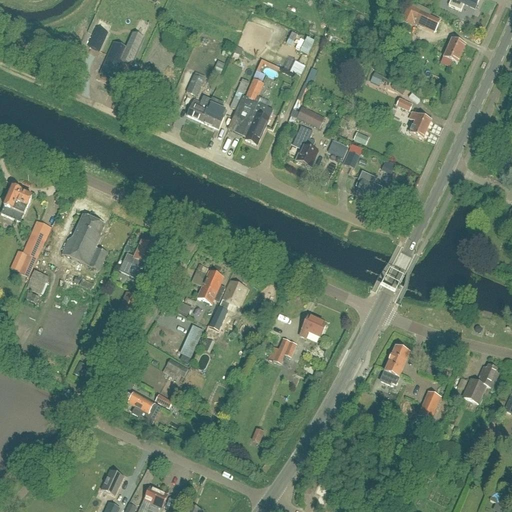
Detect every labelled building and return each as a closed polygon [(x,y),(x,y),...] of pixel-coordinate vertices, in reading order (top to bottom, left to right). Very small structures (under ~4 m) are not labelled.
[(450,0),(451,0),(448,8),(461,13),(464,6),(475,11),(479,0),(450,0)] [(101,23),(107,26),(116,8),(110,4),(101,23)] [(409,9),(401,23),(411,28),(418,14),(409,9)] [(96,30),(88,48),(99,54),(108,35),(96,30)] [(428,33),(427,38),(439,41),(440,36),(428,33)] [(113,44),(99,76),(102,77),(101,80),(113,86),(118,75),(119,76),(124,64),(131,68),(144,40),(143,40),(142,41),(132,37),(133,35),(132,35),(125,51),(114,46),(114,44),(113,44)] [(293,35),(286,48),(300,56),(307,43),(293,35)] [(457,66),(465,48),(451,42),(443,60),(457,66)] [(383,79),(374,75),(370,84),(379,88),(383,79)] [(186,95),(196,99),(204,82),(194,77),(186,95)] [(242,98),(236,112),(228,131),(245,139),(244,142),(257,148),(273,112),(257,105),(260,100),(258,99),(263,86),(254,82),(245,100),(243,99),(242,98)] [(242,98),(243,99),(249,85),(242,82),(230,109),(236,112),(242,98)] [(391,89),(402,96),(406,90),(394,83),(391,89)] [(208,109),(211,102),(203,98),(200,105),(194,102),(192,107),(187,118),(201,124),(208,109)] [(212,100),(211,102),(208,109),(201,124),(218,132),(226,114),(220,111),(223,105),(212,100)] [(409,114),(412,107),(399,101),(396,108),(409,114)] [(297,120),(319,131),(324,120),(302,109),(297,120)] [(423,142),(431,124),(412,115),(409,121),(415,123),(409,135),(423,142)] [(294,143),(293,147),(301,150),(296,162),(305,166),(304,167),(309,169),(309,168),(311,169),(318,154),(312,151),(315,144),(309,141),(313,134),(301,129),(294,143)] [(354,142),(365,147),(367,141),(356,136),(354,142)] [(332,145),(328,154),(339,159),(343,160),(347,152),(332,145)] [(354,172),(360,159),(349,153),(343,166),(354,172)] [(357,172),(352,184),(360,187),(356,194),(371,201),(371,202),(372,202),(373,201),(380,205),(385,193),(376,189),(379,182),(357,172)] [(19,224),(23,217),(31,199),(20,194),(21,194),(12,190),(3,208),(4,208),(1,216),(19,224)] [(99,273),(107,255),(96,250),(101,239),(100,238),(105,227),(82,217),(73,239),(68,242),(62,256),(99,273)] [(40,257),(46,243),(31,237),(23,256),(27,258),(19,276),(29,280),(38,260),(35,259),(36,255),(40,257)] [(128,257),(120,275),(137,282),(141,272),(142,272),(144,266),(149,268),(156,251),(141,244),(134,259),(128,257)] [(205,283),(207,277),(196,272),(194,278),(205,283)] [(203,287),(222,296),(225,289),(220,287),(223,280),(222,280),(222,279),(218,277),(218,278),(209,274),(207,277),(205,283),(203,287)] [(219,310),(226,313),(226,312),(234,316),(237,309),(238,309),(245,293),(241,292),(242,289),(234,285),(233,288),(229,287),(219,310)] [(222,297),(222,296),(203,287),(202,288),(197,300),(211,306),(214,301),(219,304),(222,297)] [(131,320),(139,300),(127,295),(118,314),(131,320)] [(37,306),(39,299),(33,296),(30,303),(37,306)] [(44,311),(48,304),(42,301),(39,308),(44,311)] [(177,310),(188,315),(191,308),(180,303),(177,310)] [(218,334),(224,321),(214,317),(208,329),(218,334)] [(320,340),(326,326),(308,318),(302,331),(302,332),(300,337),(305,340),(308,334),(320,340)] [(179,356),(189,361),(203,333),(192,328),(179,356)] [(283,341),(278,352),(273,363),(280,367),(284,357),(291,360),(297,347),(283,341)] [(398,379),(409,355),(395,349),(385,373),(381,382),(389,386),(391,384),(395,386),(398,379)] [(180,377),(184,369),(170,361),(164,373),(171,377),(174,373),(180,377)] [(436,379),(441,369),(431,365),(426,374),(436,379)] [(497,371),(488,367),(487,370),(483,368),(476,384),(471,381),(462,399),(478,406),(486,388),(492,391),(499,375),(495,374),(497,371)] [(297,376),(292,387),(298,390),(303,379),(297,376)] [(184,391),(182,397),(188,399),(190,394),(184,391)] [(145,422),(148,416),(154,406),(134,395),(128,405),(136,409),(132,415),(140,419),(145,422)] [(169,411),(172,404),(159,397),(155,403),(169,411)] [(434,411),(423,407),(419,418),(430,422),(434,411)] [(259,446),(264,434),(257,431),(252,442),(259,446)] [(115,498),(124,479),(110,473),(101,492),(115,498)] [(149,511),(158,494),(158,493),(150,489),(139,511),(149,511)] [(149,511),(160,511),(167,497),(158,493),(158,494),(149,511)] [(505,511),(510,500),(494,493),(489,504),(505,511)]
